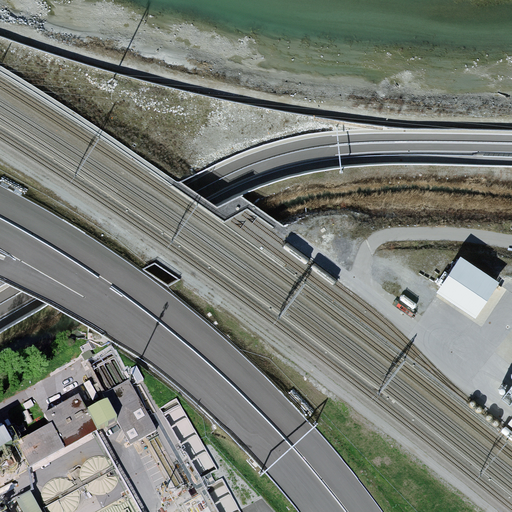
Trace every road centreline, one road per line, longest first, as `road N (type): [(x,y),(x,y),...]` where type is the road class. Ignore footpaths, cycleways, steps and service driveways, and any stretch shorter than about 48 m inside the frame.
road 1 (motorway): [(511,146),(348,145),(269,162),(0,309)]
road 2 (track): [(0,27),(187,83),(404,120),(511,122)]
road 3 (motorway): [(362,511),(213,350),(98,262),(0,203)]
road 4 (motorway): [(136,323),(234,405),(328,511)]
road 5 (motorway): [(0,231),(136,323)]
road 6 (motorway): [(0,266),(136,323)]
